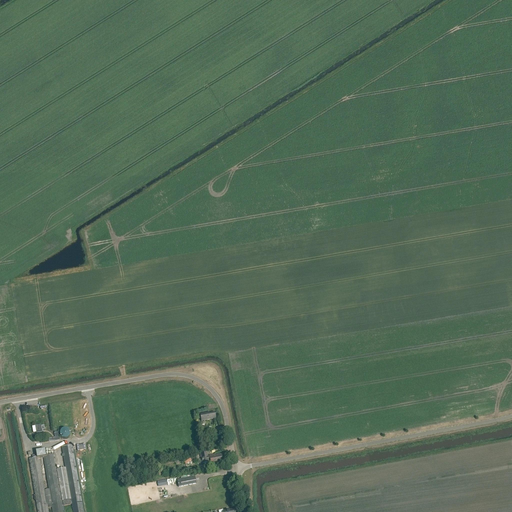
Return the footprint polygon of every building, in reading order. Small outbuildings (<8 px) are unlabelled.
[(209,414),(209,413),(200,414),(201,422),(216,419),(215,413),(209,414)] [(64,439),(65,439),(66,439),(67,439),(68,438),(69,438),(69,437),(70,436),(70,435),(70,434),(70,433),(70,432),(69,431),(68,430),(67,429),(66,429),(65,429),(64,429),(63,429),(62,430),(61,430),(61,431),(60,432),(60,433),(60,434),(60,435),(60,436),(60,437),(61,437),(62,438),(62,439),(63,439),(64,439)] [(83,511),(72,446),(62,447),(66,468),(57,470),(55,455),(46,457),(45,450),(36,452),(37,456),(33,456),(33,459),(29,459),(37,511),(83,511)] [(207,457),(207,453),(201,454),(202,464),(211,462),(211,465),(220,464),(220,463),(223,462),(222,455),(216,457),(216,456),(207,457)] [(179,487),(188,486),(196,484),(194,477),(187,478),(177,480),(179,487)]
